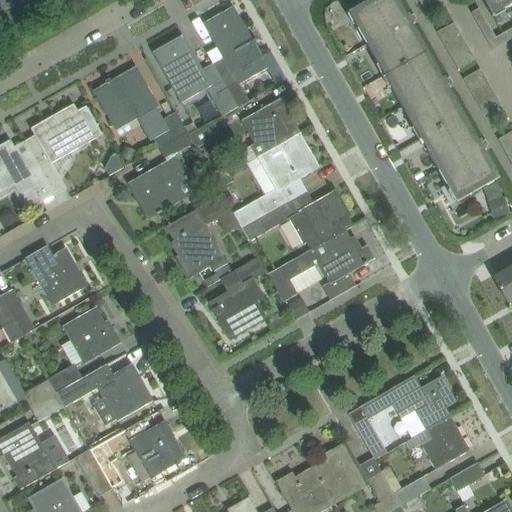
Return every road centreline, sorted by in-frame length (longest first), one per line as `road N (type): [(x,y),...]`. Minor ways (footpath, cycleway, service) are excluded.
road 1 (residential): [(0,260),(82,216),(97,224),(225,393)]
road 2 (residential): [(445,275),(285,0)]
road 3 (residential): [(225,393),(445,275)]
road 4 (residential): [(140,511),(220,466),(234,447),(237,421),(225,393)]
road 5 (residential): [(150,0),(0,84)]
road 6 (residential): [(511,393),(445,275)]
